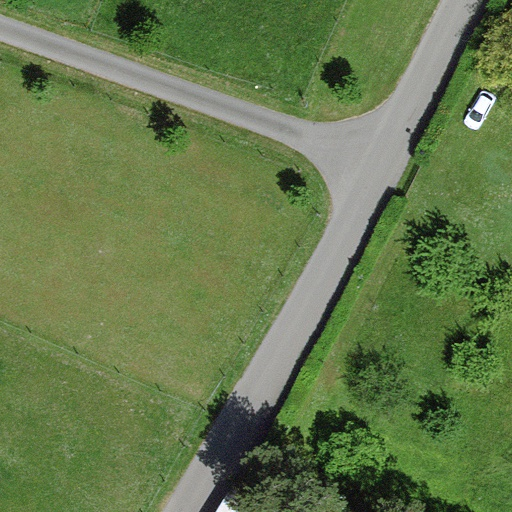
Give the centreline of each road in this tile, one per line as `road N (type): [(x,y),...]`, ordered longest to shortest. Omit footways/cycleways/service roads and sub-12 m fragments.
road 1 (unclassified): [(386,161),(0,27)]
road 2 (unclassified): [(196,511),(386,161)]
road 3 (unclassified): [(386,161),(464,0)]
